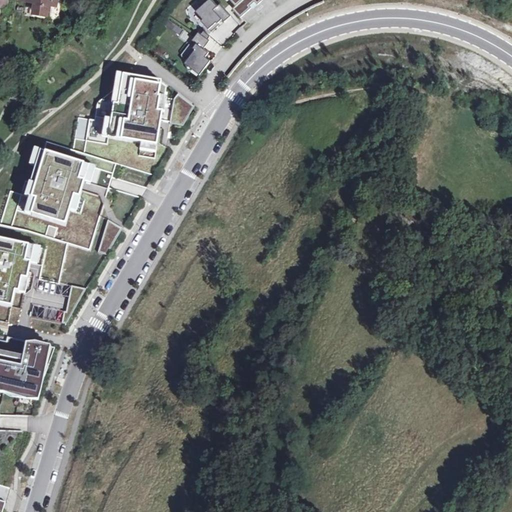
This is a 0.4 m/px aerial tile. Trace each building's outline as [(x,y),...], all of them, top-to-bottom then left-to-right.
[(0,0),(0,6),(8,9),(9,0),(0,0)] [(27,0),(27,2),(35,4),(37,6),(36,15),(48,17),(49,9),(51,8),(54,8),(54,0),(27,0)] [(205,4),(197,11),(204,19),(205,25),(212,32),(220,25),(219,23),(223,20),(225,22),(232,16),(221,4),(219,6),(213,0),(206,0),(203,3),(205,4)] [(231,0),(237,6),(233,9),(242,18),(253,7),(251,6),(256,1),(258,5),(263,0),(231,0)] [(170,19),(165,25),(178,35),(183,30),(170,19)] [(211,36),(205,31),(201,34),(199,32),(196,37),(193,40),(196,43),(193,47),(196,50),(191,56),(184,59),(189,71),(193,69),(201,75),(212,60),(207,57),(210,52),(205,48),(211,41),(209,39),(211,36)] [(127,76),(110,74),(107,100),(95,98),(92,119),(77,117),(74,139),(105,143),(155,151),(165,82),(127,76)] [(34,150),(11,225),(68,243),(88,249),(111,173),(69,160),(34,150)] [(68,243),(0,225),(0,303),(11,306),(14,291),(24,293),(29,264),(42,267),(40,279),(61,283),(68,243)] [(0,390),(37,398),(55,348),(7,338),(6,342),(0,341),(0,390)] [(0,511),(2,511),(10,488),(0,485),(0,430),(27,432),(28,416),(0,415),(0,511)]
